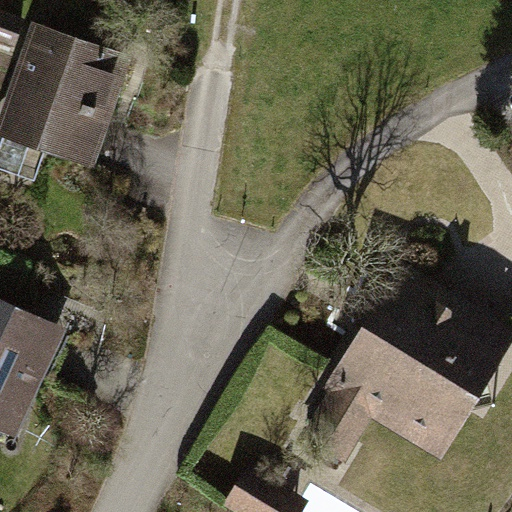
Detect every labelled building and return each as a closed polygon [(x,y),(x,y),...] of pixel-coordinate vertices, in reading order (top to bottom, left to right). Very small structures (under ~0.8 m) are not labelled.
[(27,11),(3,4),(0,13),(0,30),(20,36),(27,11)] [(0,114),(0,130),(100,163),(138,46),(33,12),(0,114)] [(383,409),(447,446),(511,333),(511,322),(399,257),(302,424),(356,455),(383,409)] [(0,425),(23,436),(71,330),(0,298),(0,425)] [(252,459),(228,498),(251,511),(296,511),(309,492),(252,459)]
